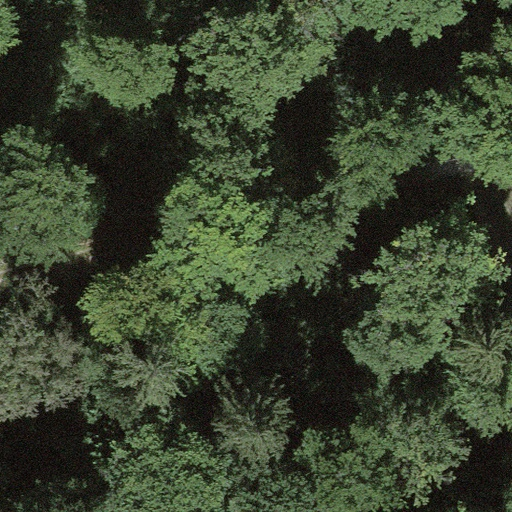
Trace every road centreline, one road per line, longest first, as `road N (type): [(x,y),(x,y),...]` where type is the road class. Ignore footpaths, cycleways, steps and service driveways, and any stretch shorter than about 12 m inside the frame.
road 1 (track): [(0,273),(511,152)]
road 2 (track): [(424,0),(511,225)]
